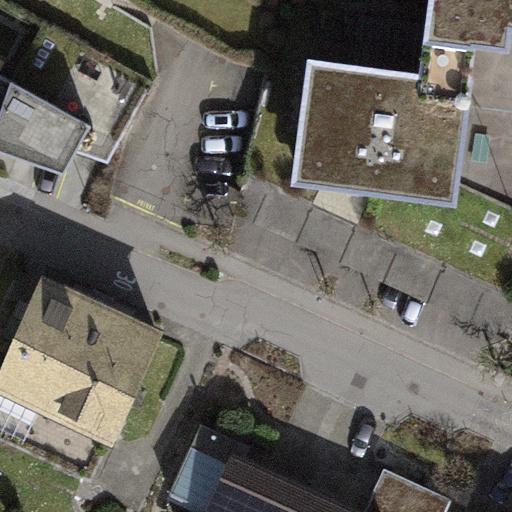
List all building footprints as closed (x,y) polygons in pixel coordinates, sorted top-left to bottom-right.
[(511,48),(511,0),(431,0),(428,39),(480,46),(511,48)] [(424,70),(318,56),(303,172),(461,192),(480,46),(428,39),(424,70)] [(56,291),(10,394),(113,440),(159,337),(56,291)] [(298,511),(310,488),(230,453),(203,511),(298,511)] [(365,511),(310,488),(298,511),(365,511)]
